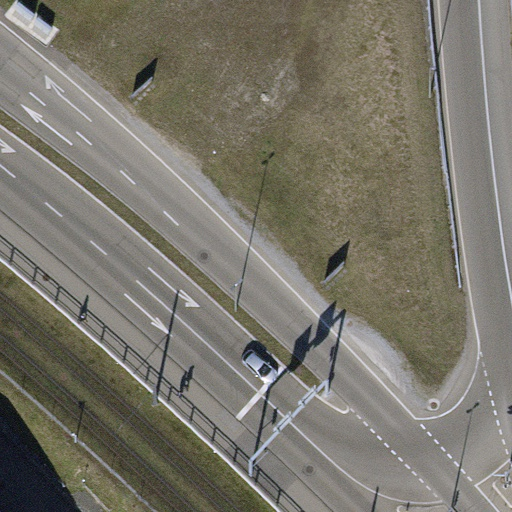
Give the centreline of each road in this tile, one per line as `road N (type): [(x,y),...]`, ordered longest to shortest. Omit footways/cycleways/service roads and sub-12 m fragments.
road 1 (secondary): [(429,461),(139,180),(0,63)]
road 2 (secondary): [(88,266),(173,290),(351,450),(375,460),(429,461)]
road 3 (secondary): [(510,366),(483,209),(465,0)]
road 4 (secondary): [(88,266),(364,511)]
road 5 (secondary): [(429,461),(459,455),(486,435),(510,366)]
